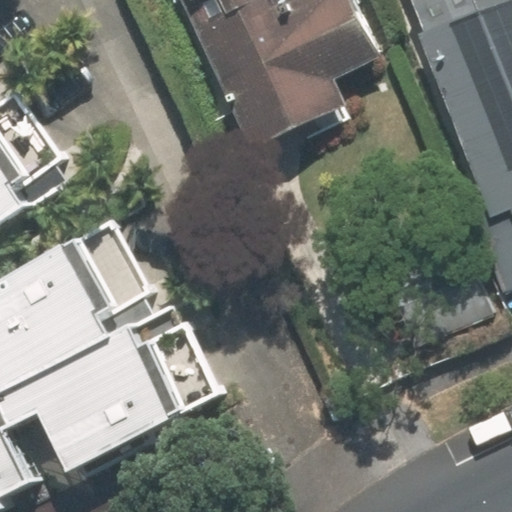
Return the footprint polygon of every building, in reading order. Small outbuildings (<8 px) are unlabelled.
[(188,0),(261,154),(358,108),(345,80),(393,57),(365,0),(188,0)] [(511,0),(423,0),(413,4),(501,219),(511,214),(511,0)] [(0,235),(44,207),(0,139),(0,235)] [(382,261),(409,327),(492,292),(464,227),(382,261)] [(0,414),(133,348),(83,248),(0,288),(0,344),(2,349),(0,350),(0,414)] [(80,475),(203,414),(162,334),(133,348),(0,414),(0,511),(4,511),(47,491),(21,439),(54,423),(80,475)]
